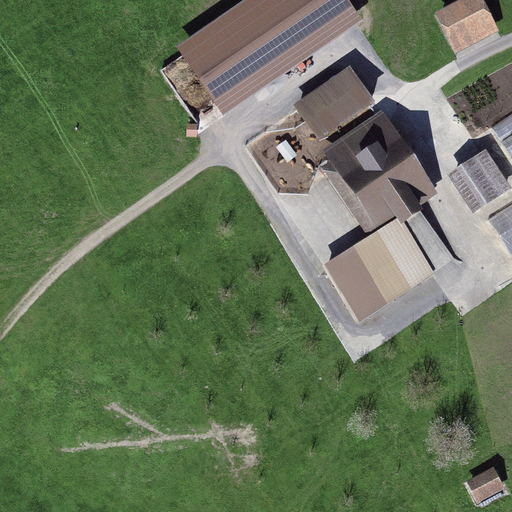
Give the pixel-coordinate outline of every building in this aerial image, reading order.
[(263,0),(183,57),(216,103),(349,9),(342,0),(263,0)] [(493,0),(478,0),(448,15),(466,51),(508,30),(493,0)] [(369,68),(310,104),(334,142),(392,106),(369,68)] [(511,112),(494,124),(503,139),(511,133),(511,112)] [(392,114),(333,152),(384,230),(413,211),(422,226),(443,212),(436,201),(444,196),(392,114)] [(511,133),(503,139),(511,153),(511,133)] [(511,195),(511,176),(499,157),(462,181),(484,214),(511,195)] [(511,208),(494,220),(511,247),(511,208)] [(413,224),(334,268),(362,318),(441,273),(413,224)] [(493,472),(470,484),(479,501),(502,489),(493,472)]
